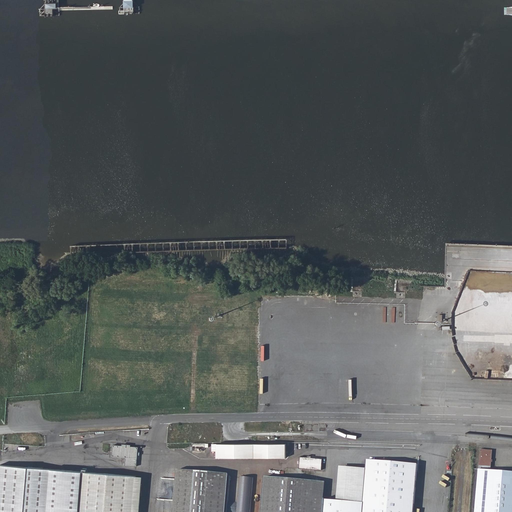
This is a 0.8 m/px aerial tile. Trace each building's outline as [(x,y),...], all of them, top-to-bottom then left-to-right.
[(122,444),(112,443),(111,454),(125,456),(124,464),(135,465),(137,445),(130,445),(130,443),(122,443),(122,444)] [(511,511),(511,472),(490,471),(491,450),(479,449),(474,511),(511,511)] [(299,467),(322,469),(323,458),(300,456),(299,467)] [(322,499),(313,498),(314,480),(265,475),(261,511),(412,511),(416,463),(366,458),(365,467),(362,510),(341,508),(341,500),(322,499)] [(0,511),(131,511),(134,475),(0,462),(0,511)] [(344,465),(341,500),(341,508),(362,510),(365,467),(344,465)] [(177,468),(172,511),(223,511),(227,472),(177,468)] [(227,472),(223,511),(261,511),(265,475),(227,472)] [(131,511),(138,511),(141,475),(134,475),(131,511)] [(313,498),(322,499),(323,481),(314,480),(313,498)]
